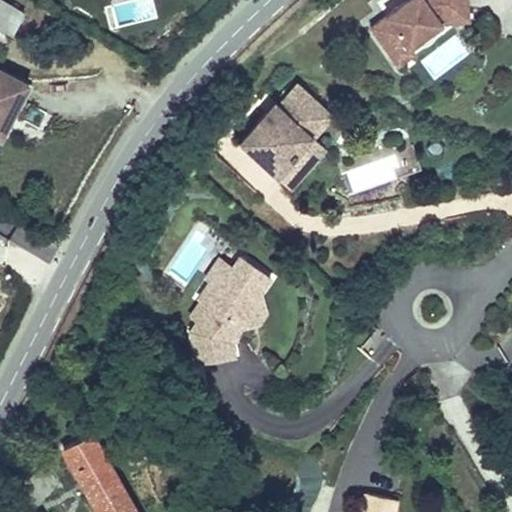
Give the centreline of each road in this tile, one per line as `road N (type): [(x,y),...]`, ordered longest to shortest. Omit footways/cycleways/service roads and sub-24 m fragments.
road 1 (tertiary): [(0,406),(120,170),(189,79),(270,0)]
road 2 (unknown): [(151,126),(117,105),(31,114)]
